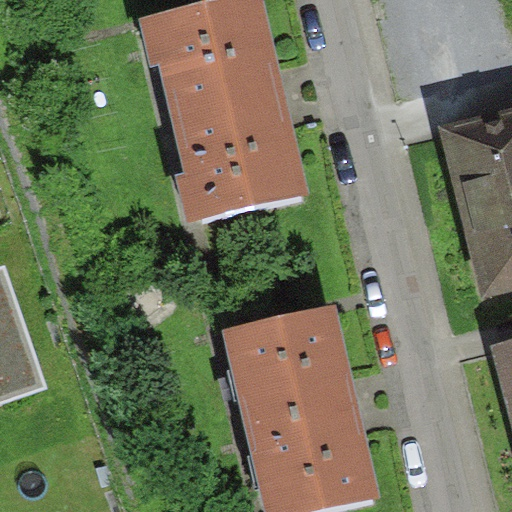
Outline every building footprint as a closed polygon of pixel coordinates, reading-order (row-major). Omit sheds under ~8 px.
[(253,0),(183,0),(150,7),(191,210),(293,189),(253,0)] [(511,39),(502,0),(400,0),(419,79),(511,57),(511,39)] [(511,102),(425,125),(468,291),(511,279),(511,102)] [(0,415),(46,400),(4,279),(0,280),(0,415)] [(332,303),(232,322),(267,510),(367,491),(332,303)] [(511,331),(491,337),(511,419),(511,331)]
